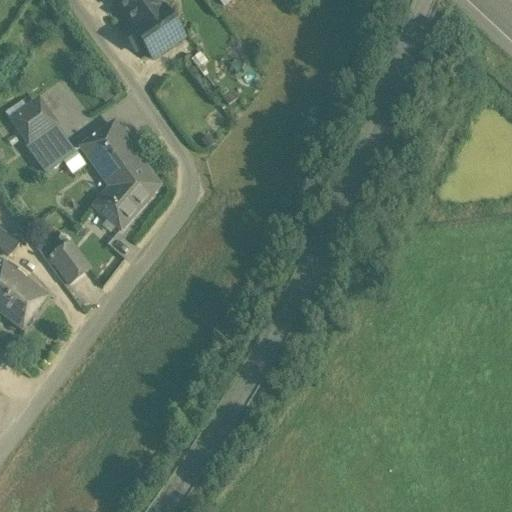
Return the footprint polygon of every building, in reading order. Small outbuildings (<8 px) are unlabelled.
[(146,21),(130,0),(119,0),(114,4),(132,31),(146,21)] [(161,10),(153,0),(130,0),(146,21),(132,31),(125,36),(136,52),(144,46),(153,60),(182,39),(161,10)] [(56,127),(39,103),(13,121),(30,146),(56,127)] [(146,170),(115,126),(82,150),(112,192),(113,193),(142,172),(146,170)] [(68,144),(40,164),(48,176),(76,155),(68,144)] [(142,172),(113,193),(112,192),(104,197),(94,210),(121,233),(156,192),(142,172)] [(20,247),(0,231),(0,251),(10,259),(20,247)] [(70,247),(51,261),(70,286),(90,273),(70,247)] [(47,300),(3,266),(0,270),(0,315),(22,333),(47,300)]
